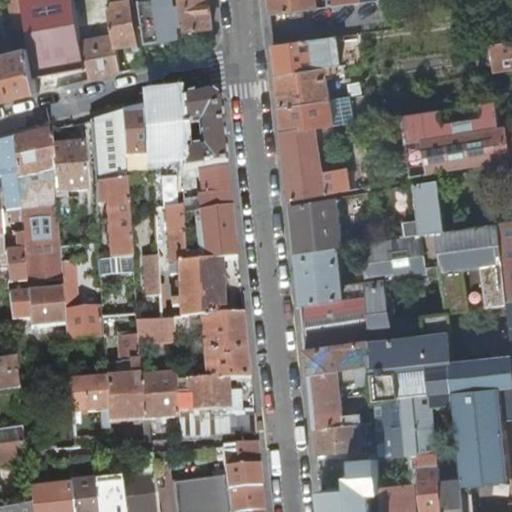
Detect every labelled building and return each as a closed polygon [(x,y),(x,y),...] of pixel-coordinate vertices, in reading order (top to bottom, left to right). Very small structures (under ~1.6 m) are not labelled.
[(10,0),(15,31),(28,28),(23,0),(10,0)] [(37,76),(90,66),(86,40),(84,32),(78,0),(23,0),(28,28),(32,48),(37,76)] [(115,27),(116,35),(119,48),(143,44),(135,0),(118,0),(110,2),(115,27)] [(184,38),(178,0),(149,0),(143,1),(148,43),(184,38)] [(181,0),(187,32),(214,28),(212,9),(211,0),(181,0)] [(270,0),(272,14),(380,1),(380,0),(270,0)] [(115,27),(84,32),(86,40),(116,35),(115,27)] [(116,35),(86,40),(90,66),(92,80),(108,76),(123,72),(119,48),(116,35)] [(330,68),(327,44),(326,38),(276,44),(277,62),(279,75),(327,69),(330,68)] [(511,70),(511,41),(492,45),(495,63),(497,73),(511,70)] [(483,65),(495,63),(492,45),(480,46),(483,65)] [(0,102),(40,93),(37,76),(32,48),(0,55),(0,102)] [(332,99),(327,69),(279,75),(281,90),(282,107),(332,99)] [(201,148),(183,149),(183,152),(183,159),(183,171),(204,168),(229,165),(226,137),(222,101),(210,91),(182,98),(183,128),(199,128),(201,148)] [(155,160),(169,160),(169,154),(183,152),(183,149),(183,140),(183,134),(183,128),(182,98),(166,102),(152,105),(155,160)] [(336,124),(332,99),(282,107),(284,120),(285,132),(319,127),(330,125),(336,124)] [(404,115),(408,140),(502,126),(499,101),(404,115)] [(139,109),(124,112),(128,171),(148,168),(155,167),(155,160),(152,105),(139,109)] [(107,183),(128,182),(128,171),(124,112),(122,113),(106,117),(93,120),(98,185),(107,184),(107,183)] [(408,140),(414,179),(435,175),(435,173),(511,160),(511,124),(502,126),(408,140)] [(330,125),(319,127),(323,151),(334,149),(330,125)] [(323,151),(319,127),(285,132),(287,147),(288,159),(323,153),(323,151)] [(33,221),(21,223),(21,226),(21,231),(26,283),(62,279),(58,207),(57,201),(54,146),(53,130),(35,134),(13,140),(18,202),(31,200),(33,221)] [(0,178),(3,178),(6,212),(19,210),(18,202),(13,140),(3,142),(0,143),(0,178)] [(85,142),(54,146),(57,201),(66,200),(67,195),(89,193),(85,142)] [(323,153),(288,159),(289,172),(291,190),(292,200),(354,189),(351,167),(326,171),(323,153)] [(207,195),(199,195),(201,213),(233,209),(231,184),(229,165),(204,168),(205,177),(207,195)] [(192,198),(192,196),(192,179),(205,177),(204,168),(183,171),(184,198),(192,198)] [(441,220),(447,219),(445,202),(442,180),(409,185),(415,222),(402,224),(401,216),(358,222),(361,244),(364,243),(442,233),(441,220)] [(107,184),(98,185),(98,187),(99,202),(101,259),(100,260),(101,275),(101,277),(102,307),(102,318),(135,314),(138,314),(136,290),(133,244),(130,203),(128,182),(107,183),(107,184)] [(201,213),(199,195),(192,196),(192,198),(184,198),(184,205),(185,215),(194,214),(201,213)] [(345,245),(339,197),(293,205),(298,252),(340,246),(345,245)] [(31,200),(18,202),(19,210),(21,223),(33,221),(31,200)] [(180,299),(180,306),(181,318),(189,318),(226,316),(223,261),(208,263),(205,264),(196,264),(186,264),(186,254),(185,215),(184,205),(167,206),(170,275),(179,275),(180,299)] [(201,213),(205,264),(208,263),(223,261),(239,259),(236,238),(233,209),(201,213)] [(205,264),(201,213),(194,214),(198,253),(186,254),(186,264),(196,264),(205,264)] [(511,222),(502,224),(501,225),(510,305),(510,309),(511,324),(511,222)] [(442,233),(364,243),(367,274),(368,295),(370,322),(510,309),(510,305),(501,225),(442,233)] [(17,252),(5,253),(6,255),(8,285),(17,284),(26,283),(21,231),(16,231),(16,237),(15,237),(17,252)] [(343,286),(340,246),(298,252),(301,281),(303,305),(368,295),(367,274),(359,275),(360,283),(343,286)] [(146,256),(148,296),(161,295),(159,254),(146,256)] [(65,311),(77,310),(75,278),(62,279),(65,311)] [(30,329),(65,326),(65,311),(62,279),(26,283),(27,293),(18,294),(9,294),(10,307),(28,305),(29,317),(30,329)] [(26,283),(17,284),(18,294),(27,293),(26,283)] [(148,304),(161,303),(161,295),(148,296),(148,304)] [(308,350),(361,343),(372,342),(370,322),(368,295),(303,305),(308,350)] [(28,305),(10,307),(12,319),(29,317),(28,305)] [(102,307),(77,310),(65,311),(65,326),(67,341),(104,337),(102,318),(102,307)] [(172,311),(162,312),(162,320),(172,319),(172,311)] [(202,333),(207,381),(229,380),(251,379),(248,351),(245,315),(226,316),(189,318),(190,334),(202,333)] [(174,335),(190,334),(189,318),(181,318),(181,319),(174,319),(174,335)] [(175,341),(174,335),(174,319),(172,319),(162,320),(136,321),(137,335),(138,344),(175,341)] [(202,333),(190,334),(191,340),(175,341),(138,344),(139,361),(140,375),(176,373),(198,371),(199,381),(207,381),(202,333)] [(117,337),(119,365),(133,364),(133,361),(139,361),(138,344),(137,335),(117,337)] [(372,342),(361,343),(364,367),(374,365),(372,345),(372,342)] [(361,343),(308,350),(311,375),(354,368),(358,368),(364,367),(361,343)] [(0,360),(0,393),(19,391),(20,391),(16,358),(0,360)] [(511,359),(499,361),(506,422),(511,421),(511,359)] [(499,361),(374,372),(375,385),(376,394),(377,400),(435,395),(436,407),(456,406),(458,430),(466,511),(476,511),(474,485),(511,480),(511,470),(506,422),(499,361)] [(134,376),(133,364),(119,365),(106,366),(106,378),(134,376)] [(360,387),(366,386),(375,385),(374,372),(374,368),(374,365),(364,367),(358,368),(360,387)] [(355,379),(354,368),(311,375),(312,388),(314,402),(344,398),(342,381),(355,379)] [(176,373),(177,382),(187,382),(199,381),(198,371),(176,373)] [(150,421),(179,419),(178,415),(177,397),(176,382),(177,382),(176,373),(140,375),(143,421),(150,421)] [(110,424),(143,421),(140,375),(134,376),(106,378),(107,381),(109,411),(110,424)] [(230,400),(229,380),(207,381),(199,381),(187,382),(187,397),(177,397),(178,415),(239,411),(239,400),(230,400)] [(107,381),(70,384),(72,413),(99,411),(109,411),(107,381)] [(187,397),(187,382),(177,382),(176,382),(177,397),(187,397)] [(375,385),(366,386),(367,395),(376,394),(375,385)] [(0,416),(0,432),(23,429),(19,391),(0,393),(0,408),(11,407),(11,415),(0,416)] [(381,474),(415,472),(414,469),(421,469),(441,468),(438,432),(458,430),(456,406),(436,407),(435,395),(377,400),(377,412),(378,423),(380,454),(381,474)] [(345,415),(344,398),(314,402),(315,416),(316,428),(363,424),(378,423),(377,412),(345,415)] [(0,408),(0,416),(11,415),(11,407),(0,408)] [(110,424),(109,411),(99,411),(101,429),(110,428),(110,424)] [(255,417),(249,418),(239,411),(178,415),(179,419),(181,442),(195,441),(257,437),(257,434),(255,417)] [(363,424),(316,428),(319,455),(341,453),(365,450),(363,424)] [(0,469),(27,466),(27,464),(26,459),(25,452),(24,439),(23,429),(0,432),(0,469)] [(444,511),(466,511),(458,430),(438,432),(441,468),(442,480),(444,511)] [(37,438),(24,439),(25,452),(43,451),(42,444),(37,444),(37,438)] [(258,446),(222,448),(222,455),(225,478),(228,494),(263,491),(261,469),(258,446)] [(142,478),(123,480),(122,480),(126,511),(159,511),(155,476),(154,469),(152,454),(139,455),(141,468),(140,468),(142,478)] [(348,471),(349,478),(382,476),(381,474),(380,454),(362,455),(362,460),(354,460),(355,470),(348,471)] [(421,469),(424,511),(444,511),(442,480),(441,468),(421,469)] [(418,511),(415,472),(381,474),(382,476),(383,492),(383,511),(418,511)] [(349,488),(323,491),(325,511),(373,511),(372,493),(383,492),(382,476),(349,478),(349,488)] [(230,511),(228,494),(225,478),(175,485),(178,511),(230,511)] [(126,511),(122,480),(95,482),(98,511),(126,511)] [(98,511),(95,482),(71,485),(74,511),(98,511)] [(70,511),(67,485),(29,490),(32,507),(32,511),(70,511)] [(263,491),(228,494),(230,511),(265,511),(263,491)]
